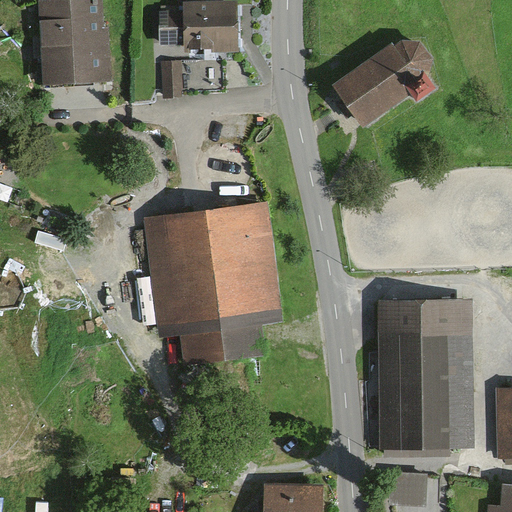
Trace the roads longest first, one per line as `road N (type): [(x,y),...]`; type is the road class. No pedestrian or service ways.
road 1 (unclassified): [(353,511),(333,288),(292,95),(288,0)]
road 2 (track): [(333,288),(480,285),(483,466),(511,468)]
